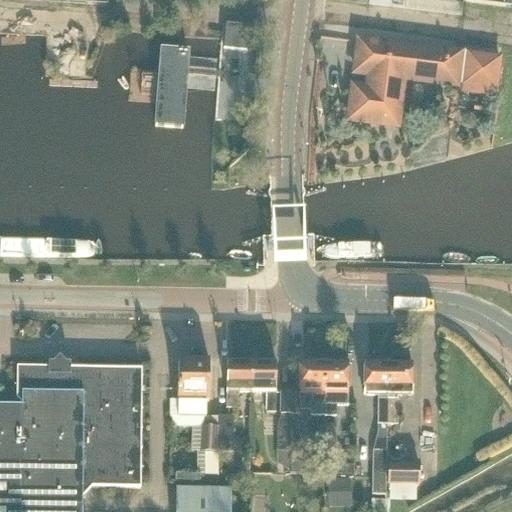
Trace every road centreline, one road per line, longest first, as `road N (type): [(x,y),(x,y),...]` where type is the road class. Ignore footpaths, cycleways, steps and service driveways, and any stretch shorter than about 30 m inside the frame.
road 1 (tertiary): [(511,336),(461,307),(305,292)]
road 2 (tertiary): [(301,0),(288,184)]
road 3 (tertiary): [(305,292),(286,303),(151,301)]
road 4 (tertiary): [(0,298),(151,301)]
